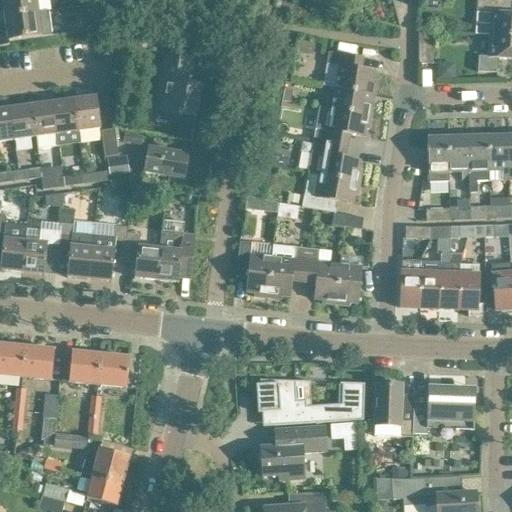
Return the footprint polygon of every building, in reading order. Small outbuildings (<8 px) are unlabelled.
[(0,23),(5,23),(4,21),(38,16),(38,13),(35,0),(1,0),(4,14),(0,14),(0,23)] [(476,0),(476,14),(477,14),(491,15),(490,37),(511,38),(511,15),(503,15),(504,0),(476,0)] [(4,21),(5,23),(7,38),(0,38),(0,47),(9,47),(8,42),(51,37),(48,12),(38,13),(38,16),(4,21)] [(418,32),(418,65),(433,65),(432,32),(418,32)] [(511,38),(490,37),(488,58),(478,57),(477,73),(498,75),(499,60),(511,60),(511,38)] [(298,41),(296,53),(309,55),(311,43),(298,41)] [(178,115),(178,117),(182,118),(182,116),(194,118),(199,87),(187,85),(192,58),(166,54),(159,96),(162,96),(160,112),(178,115)] [(335,90),(372,96),(374,97),(377,82),(374,82),(375,74),(361,71),(363,60),(328,54),(326,66),(339,68),(335,90)] [(282,102),(290,104),(292,92),(284,90),(282,102)] [(335,90),(331,111),(371,118),(373,104),(370,103),(372,96),(335,90)] [(96,98),(74,101),(78,133),(100,130),(96,98)] [(74,101),(53,104),(57,136),(78,133),(74,101)] [(31,107),(35,139),(37,150),(58,147),(57,136),(53,104),(31,107)] [(14,141),(35,139),(31,107),(10,110),(14,141)] [(319,109),(313,142),(348,148),(350,136),(364,139),(366,131),(368,131),(371,118),(331,111),(319,109)] [(0,143),(14,141),(10,110),(0,111),(0,143)] [(103,158),(117,157),(114,131),(100,133),(103,158)] [(508,137),(488,138),(489,183),(501,182),(501,180),(509,180),(508,137)] [(461,182),(469,182),(468,138),(448,139),(448,173),(461,172),(461,182)] [(468,138),(469,182),(469,194),(476,193),(476,183),(489,183),(488,138),(468,138)] [(436,173),(448,173),(448,139),(427,139),(428,183),(437,183),(436,173)] [(313,142),(307,175),(320,177),(360,184),(362,171),(358,171),(360,162),(345,159),(348,148),(313,142)] [(145,173),(164,177),(183,180),(188,155),(150,148),(145,173)] [(29,181),(41,180),(40,170),(28,172),(29,181)] [(0,184),(10,184),(8,174),(0,175),(0,184)] [(97,176),(84,178),(85,187),(98,185),(97,176)] [(360,184),(320,177),(316,200),(303,197),(301,209),(331,214),(333,203),(353,206),(354,198),(357,199),(360,184)] [(54,178),(41,180),(43,193),(56,191),(54,182),(54,178)] [(84,178),(72,179),(73,189),(85,187),(84,178)] [(118,188),(118,196),(121,199),(128,199),(129,189),(118,188)] [(62,196),(44,199),(45,209),(61,210),(62,196)] [(179,196),(179,201),(196,204),(197,200),(179,196)] [(260,209),(262,202),(247,198),(246,206),(260,209)] [(469,203),(458,203),(458,210),(458,214),(461,214),(469,214),(469,203)] [(509,221),(509,208),(495,209),(495,221),(509,221)] [(471,213),(471,222),(486,221),(486,209),(470,209),(471,213)] [(62,210),(61,223),(73,224),(74,212),(62,210)] [(449,210),(426,211),(426,223),(449,222),(449,210)] [(461,214),(457,217),(457,222),(471,222),(471,213),(469,214),(461,214)] [(332,226),(361,231),(363,219),(334,214),(332,226)] [(0,268),(0,271),(22,274),(25,244),(27,228),(5,226),(6,219),(3,216),(0,215),(0,253),(2,254),(0,268)] [(46,259),(57,260),(61,226),(41,224),(39,245),(25,244),(22,274),(44,276),(46,259)] [(67,279),(89,281),(93,238),(72,235),(73,227),(61,226),(57,260),(68,261),(67,279)] [(484,239),(484,227),(474,227),(474,240),(484,239)] [(494,227),(484,227),(484,239),(495,239),(494,227)] [(405,240),(425,241),(431,241),(431,229),(405,228),(405,240)] [(450,240),(449,228),(439,228),(439,241),(450,240)] [(460,228),(449,228),(450,240),(460,240),(460,228)] [(124,267),(125,261),(126,241),(127,234),(127,230),(116,229),(114,240),(93,238),(89,281),(111,283),(113,265),(124,267)] [(160,251),(156,282),(179,284),(179,276),(190,277),(189,281),(190,281),(195,236),(161,232),(159,250),(160,251)] [(134,279),(156,282),(160,251),(159,250),(139,248),(140,235),(127,234),(126,241),(125,261),(136,262),(134,279)] [(255,299),(268,300),(272,259),(250,257),(251,244),(239,243),(236,273),(248,274),(246,294),(255,295),(255,299)] [(292,279),(304,280),(307,250),(286,248),(285,261),(272,259),(268,300),(281,301),(282,298),(290,298),(292,279)] [(322,305),(335,307),(340,266),(317,264),(319,251),(307,250),(304,280),(315,282),(313,301),(322,302),(322,305)] [(400,309),(419,310),(421,263),(402,262),(400,309)] [(419,310),(439,311),(440,275),(440,264),(421,263),(419,310)] [(439,311),(458,311),(459,266),(440,265),(440,264),(440,275),(439,311)] [(511,282),(511,275),(511,265),(491,266),(495,312),(511,310),(511,282)] [(340,266),(335,307),(349,308),(349,305),(358,306),(362,269),(340,266)] [(459,266),(458,311),(468,312),(468,318),(482,318),(482,306),(477,305),(479,267),(459,266)] [(0,376),(22,379),(25,349),(0,346),(0,376)] [(25,349),(22,379),(51,382),(54,352),(25,349)] [(69,384),(97,387),(100,356),(72,354),(69,384)] [(100,356),(97,387),(126,389),(129,359),(100,356)] [(258,414),(262,414),(273,413),(274,427),(363,422),(364,385),(340,384),(340,386),(342,386),(342,406),(311,408),(307,408),(306,402),(297,403),(295,383),(260,381),(260,386),(256,386),(258,414)] [(411,439),(412,435),(412,423),(400,422),(401,386),(376,386),(375,406),(375,427),(389,427),(391,438),(411,439)] [(413,411),(412,423),(412,435),(427,436),(427,430),(455,431),(474,432),(475,393),(465,393),(465,389),(428,387),(427,392),(413,391),(413,411)] [(16,390),(14,410),(24,411),(26,390),(16,390)] [(45,395),(43,419),(56,420),(58,396),(45,395)] [(92,397),(90,417),(99,418),(101,398),(92,397)] [(24,411),(14,410),(11,431),(22,432),(24,411)] [(90,417),(87,437),(87,438),(97,439),(99,418),(90,417)] [(274,432),(275,448),(260,449),(260,453),(258,455),(259,463),(261,465),(262,479),(279,478),(279,483),(305,482),(303,455),(327,454),(325,428),(286,431),(274,432)] [(55,434),(54,448),(86,450),(87,438),(87,437),(71,436),(55,434)] [(129,458),(109,453),(100,450),(99,453),(96,465),(84,462),(82,469),(81,474),(93,477),(92,478),(121,485),(129,458)] [(43,470),(59,474),(62,464),(46,460),(43,470)] [(121,485),(92,478),(87,500),(116,507),(121,485)] [(442,496),(441,480),(441,479),(410,482),(391,481),(392,501),(403,501),(403,508),(436,506),(436,511),(476,511),(476,494),(442,496)] [(46,482),(42,498),(65,504),(69,488),(46,482)] [(326,511),(326,496),(307,496),(287,496),(288,508),(264,510),(263,511),(326,511)] [(62,511),(65,504),(42,498),(38,510),(44,511),(62,511)]
